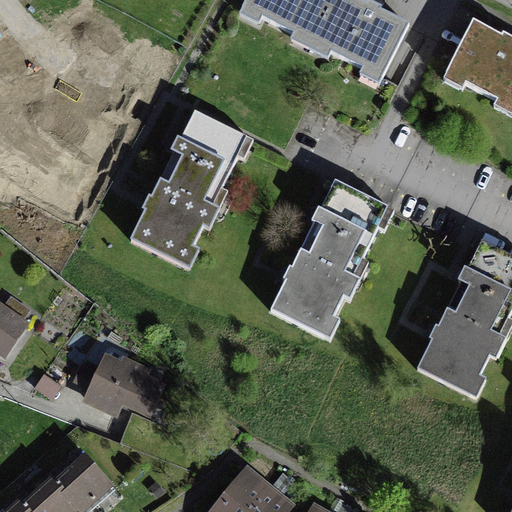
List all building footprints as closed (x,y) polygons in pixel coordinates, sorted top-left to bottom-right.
[(307,50),(333,0),(245,0),(238,15),(257,25),(262,16),(294,33),(290,41),(307,50)] [(355,0),(333,0),(307,50),(326,60),(330,52),(361,68),(356,76),(375,87),(407,27),(355,0)] [(509,119),(511,114),(511,44),(473,23),(441,84),(460,94),(465,85),(497,102),(493,110),(509,119)] [(160,184),(218,212),(225,197),(219,194),(234,163),(243,167),(252,148),(192,119),(160,184)] [(299,253),(357,281),(367,262),(361,259),(376,227),(385,231),(394,213),(333,183),(299,253)] [(218,212),(160,184),(129,248),(187,276),(196,256),(189,253),(199,233),(206,237),(218,212)] [(445,313),(503,341),(511,322),(511,321),(506,319),(511,306),(511,259),(479,243),(445,313)] [(357,281),(299,253),(270,312),(329,340),(338,321),(331,317),(341,298),(348,301),(357,281)] [(0,364),(25,328),(0,310),(0,364)] [(503,341),(445,313),(416,372),(474,400),(483,381),(477,378),(486,358),(493,361),(503,341)] [(161,386),(98,360),(77,412),(111,426),(116,414),(144,426),(161,386)] [(84,458),(52,485),(74,511),(90,511),(113,493),(84,458)] [(252,511),(265,495),(238,474),(208,511),(252,511)] [(74,511),(52,485),(49,482),(19,507),(23,511),(74,511)] [(287,511),(265,495),(252,511),(287,511)]
